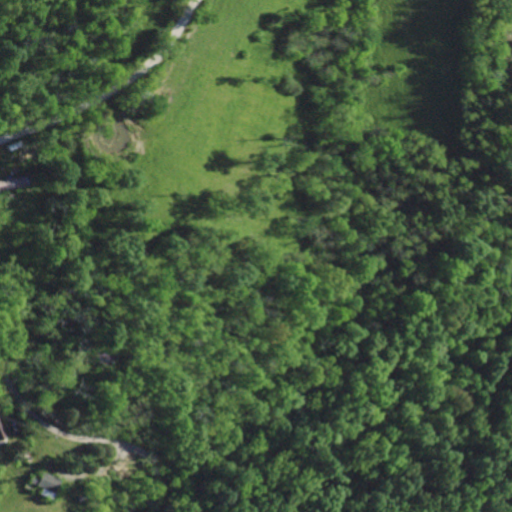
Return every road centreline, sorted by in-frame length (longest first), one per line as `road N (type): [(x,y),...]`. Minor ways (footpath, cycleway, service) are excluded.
road 1 (residential): [(184,511),(161,463),(29,416),(0,366)]
road 2 (residential): [(0,140),(66,116),(149,62),(190,0)]
